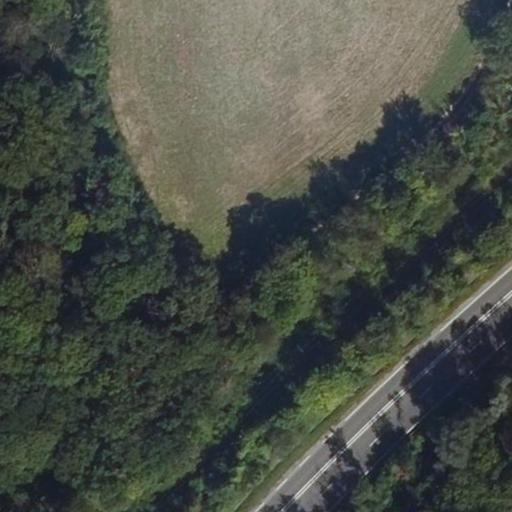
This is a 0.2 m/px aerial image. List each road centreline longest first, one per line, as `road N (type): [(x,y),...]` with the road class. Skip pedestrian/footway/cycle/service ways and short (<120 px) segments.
road 1 (track): [(511,7),(476,82),(423,144),(0,481)]
road 2 (track): [(156,511),(511,167)]
road 3 (primary): [(298,511),(511,307)]
